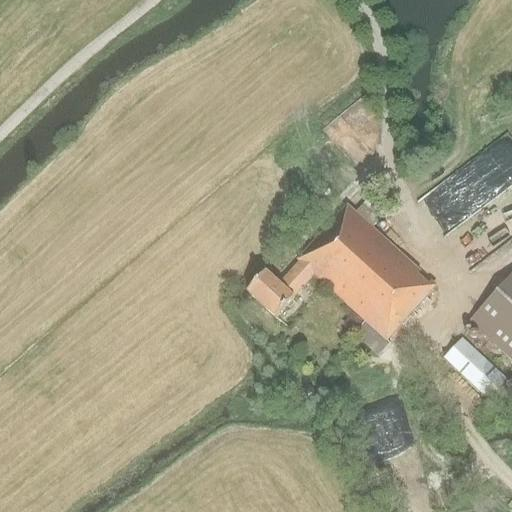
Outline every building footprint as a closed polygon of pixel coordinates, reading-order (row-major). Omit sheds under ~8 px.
[(381,220),(364,205),(355,214),(347,207),(298,262),(300,264),(280,287),(265,274),(247,294),(276,320),(294,300),(294,299),(314,276),(366,322),(354,335),(379,358),(391,345),(387,342),(436,287),(430,281),(429,283),(419,275),(421,273),(372,230),(381,220)] [(511,276),(470,322),(511,359),(511,276)] [(364,324),(353,314),(343,326),(353,335),(364,324)] [(490,400),(507,382),(461,340),(444,359),(490,400)] [(303,403),(316,394),(310,386),(297,395),(303,403)]
